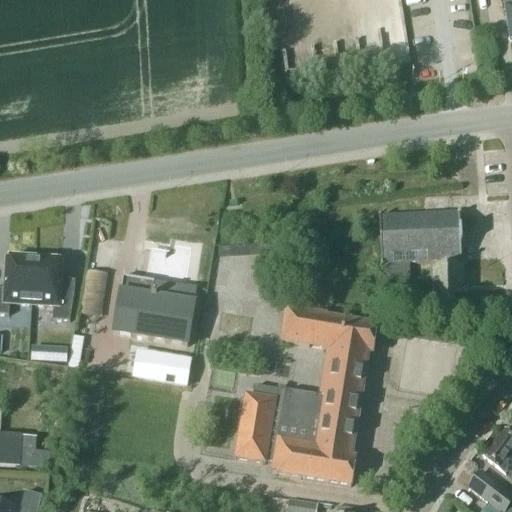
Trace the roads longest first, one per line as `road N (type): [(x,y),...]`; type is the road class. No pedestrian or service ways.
road 1 (tertiary): [(0,196),(511,114)]
road 2 (residential): [(415,511),(509,380)]
